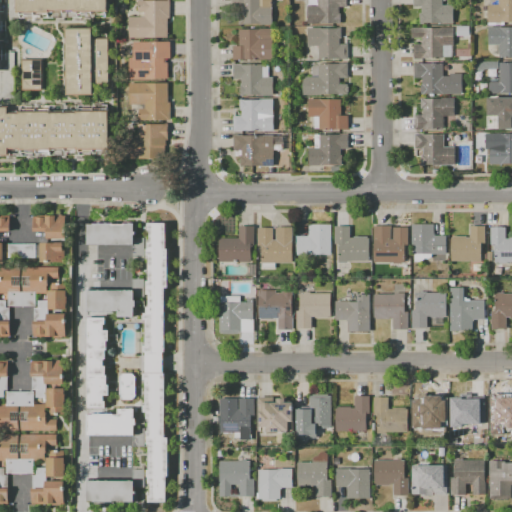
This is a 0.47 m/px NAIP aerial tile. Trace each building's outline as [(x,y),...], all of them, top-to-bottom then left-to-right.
[(19,15),(19,13),(17,13),(16,0),(108,0),(109,12),(107,12),(107,13),(78,13),(78,12),(75,12),(75,11),(51,12),(51,13),(48,13),(48,15),(19,15)] [(168,38),(129,38),(129,17),(145,17),(145,12),(138,12),(138,1),(168,1),(168,0),(170,0),(170,19),(168,19),(168,38)] [(272,25),(239,25),(239,15),(241,15),(241,9),(232,9),(232,0),(272,0),(272,8),(272,25)] [(340,24),(307,24),(307,0),(347,0),(347,8),(339,8),(339,14),(340,14),(340,24)] [(420,24),(420,14),(421,14),(421,7),(413,7),(413,0),(442,0),(442,5),(453,5),(453,23),(420,24)] [(511,23),(488,23),(488,5),(499,5),(499,0),(511,0),(511,23)] [(457,37),(457,27),(470,26),(470,36),(457,37)] [(511,59),(499,59),(499,56),(493,56),(493,45),(489,45),(488,27),(502,27),(502,28),(511,28),(511,59)] [(94,96),(67,96),(66,28),(93,28),(94,38),(110,38),(110,85),(94,85),(94,96)] [(340,60),(340,59),(319,59),(319,46),(308,46),(308,28),(321,28),(321,29),(336,29),(336,28),(341,28),(341,39),(340,39),(340,45),(348,44),(348,60),(340,60)] [(423,59),(414,59),(414,45),(422,44),(422,39),(412,39),(412,28),(424,28),(440,28),(454,28),(454,46),(453,46),(453,57),(443,57),(443,59),(423,59)] [(273,60),(233,60),(233,46),(239,46),(239,30),(259,30),(259,29),(273,29),(273,60)] [(168,79),(130,80),(129,58),(134,58),(134,42),(170,42),(171,59),(166,59),(166,67),(168,67),(168,79)] [(43,91),(22,91),(22,59),(43,59),(43,91)] [(306,77),(312,77),(312,65),(318,65),(318,64),(339,64),(339,63),(348,63),(348,78),(339,78),(339,85),(348,85),(348,95),(303,96),(303,81),(306,77)] [(433,96),(428,96),(428,94),(421,94),(421,84),(422,84),(422,78),(414,78),(414,63),(423,63),(423,64),(443,64),(443,77),(450,77),(450,74),(462,74),(462,94),(433,94),(433,96)] [(511,93),(502,93),(502,94),(489,94),(489,82),(489,77),(499,77),(499,63),(511,63),(511,93)] [(273,96),(240,96),(240,85),(241,85),(241,80),(234,80),(234,65),(242,64),(242,65),(262,65),(262,66),(269,66),(269,78),(273,77),(273,96)] [(171,121),(165,121),(139,121),(139,109),(138,109),(138,105),(130,105),(130,83),(168,83),(168,102),(171,102),(171,121)] [(415,130),(415,115),(423,115),(423,109),(421,109),(421,99),(425,99),(442,99),(442,98),(454,98),(454,117),(444,117),(444,129),(423,130),(415,130)] [(511,129),(500,129),(500,116),(488,116),(488,98),(503,98),(511,98),(511,129)] [(319,130),(319,129),(314,129),(314,117),(309,117),(308,99),(322,99),(322,100),(341,100),(341,116),(348,116),(349,130),(319,130)] [(273,131),(233,131),(233,116),(242,116),(242,110),(240,110),(240,100),(244,100),(259,100),(273,100),(273,131)] [(108,156),(0,156),(0,106),(10,106),(10,113),(18,113),(18,111),(21,111),(21,106),(108,105),(108,111),(110,111),(111,150),(108,150),(108,156)] [(165,159),(126,159),(126,138),(138,138),(137,125),(165,124),(168,124),(168,141),(166,141),(166,146),(165,146),(165,159)] [(323,167),(309,167),(309,148),(314,148),(314,135),(340,135),(340,134),(348,134),(348,149),(341,149),(341,156),(342,156),(342,166),(323,166),(323,167)] [(511,164),(490,165),(490,150),(486,150),(485,134),(511,134),(511,164)] [(274,167),(241,167),(241,158),(235,158),(235,150),(234,150),(234,135),(243,135),(243,136),(274,136),(274,137),(284,137),(284,151),(274,151),(274,167)] [(442,166),(442,165),(421,165),(421,155),(423,155),(423,149),(415,149),(415,135),(444,135),(444,148),(454,148),(455,166),(442,166)] [(66,239),(47,239),(47,232),(34,232),(33,214),(43,214),(43,216),(55,216),(55,215),(63,215),(63,216),(66,216),(66,239)] [(0,216),(10,216),(10,233),(0,233),(0,216)] [(134,245),(87,245),(87,225),(93,225),(93,224),(113,224),(113,225),(124,225),(124,224),(134,224),(134,232),(137,232),(137,235),(134,235),(134,245)] [(146,374),(146,353),(143,353),(143,346),(146,346),(146,321),(143,321),(143,314),(147,314),(147,307),(149,307),(149,295),(147,295),(147,281),(149,281),(149,256),(146,256),(146,250),(148,250),(148,243),(150,243),(150,230),(148,230),(148,224),(166,224),(166,250),(168,250),(168,288),(164,288),(165,353),(163,353),(163,374),(146,374)] [(414,261),(414,254),(412,254),(412,224),(434,224),(434,234),(435,234),(435,236),(446,236),(446,255),(431,255),(431,257),(431,258),(429,259),(428,259),(426,259),(425,258),(423,259),(422,261),(421,261),(420,262),(419,262),(418,262),(416,262),(414,261)] [(331,255),(297,256),(297,237),(308,237),(308,235),(309,235),(309,225),(331,225),(331,255)] [(251,262),(219,262),(219,239),(239,239),(239,226),(254,226),(254,246),(251,246),(251,262)] [(401,264),(395,264),(395,263),(373,263),(373,226),(391,226),(391,240),(393,239),(393,228),(408,228),(408,246),(404,246),(404,263),(401,263),(401,264)] [(481,262),(475,262),(475,261),(451,261),(451,238),(453,238),(453,237),(466,237),(466,238),(470,238),(470,226),(485,226),(485,243),(481,243),(481,262)] [(347,263),(338,263),(338,244),(335,244),(335,227),(350,227),(350,238),(353,238),(353,237),(367,237),(367,238),(369,238),(369,262),(347,262),(347,263)] [(275,269),(263,269),(263,263),(262,263),(262,246),(258,246),(258,228),(273,228),(273,240),(276,240),(276,228),(292,228),(292,263),(275,263),(275,269)] [(506,263),(498,263),(498,262),(494,262),(494,245),(491,245),(491,228),(506,228),(506,239),(510,239),(510,238),(511,238),(511,262),(506,262),(506,263)] [(40,263),(40,258),(8,259),(8,245),(36,244),(36,245),(40,245),(40,243),(63,243),(63,250),(65,250),(65,263),(40,263)] [(256,277),(248,277),(248,265),(256,265),(256,277)] [(36,307),(34,307),(8,307),(8,294),(0,294),(0,267),(59,268),(59,279),(49,279),(49,294),(36,294),(36,307)] [(132,297),(145,296),(144,279),(132,280),(132,297)] [(238,335),(223,335),(223,333),(220,333),(219,304),(213,304),(213,281),(221,280),(221,297),(241,297),(241,303),(248,303),(248,300),(253,300),(253,303),(254,333),(242,333),(238,333),(238,335)] [(62,338),(34,337),(34,308),(38,308),(38,301),(49,301),(49,291),(51,291),(51,283),(66,284),(66,291),(67,291),(67,297),(68,297),(68,304),(67,304),(67,310),(49,310),(49,314),(66,314),(66,337),(62,337),(62,338)] [(464,296),(465,297),(466,298),(467,299),(468,299),(469,299),(470,299),(470,301),(485,301),(485,302),(487,302),(487,306),(485,306),(485,310),(487,310),(487,316),(485,316),(485,319),(473,319),(473,321),(472,321),(472,331),(451,331),(451,302),(449,302),(448,292),(450,292),(450,288),(463,288),(463,296),(464,296)] [(134,317),(118,317),(118,312),(93,312),(93,311),(88,311),(88,291),(134,291),(134,301),(136,301),(136,307),(134,307),(134,317)] [(278,330),(278,318),(274,318),(274,320),(261,320),(261,318),(259,318),(259,291),(276,291),(276,294),(283,294),(283,293),(293,293),(293,313),(293,330),(278,330)] [(427,328),(412,328),(412,310),(415,310),(415,293),(419,293),(419,292),(427,292),(427,293),(446,293),(446,317),(444,317),(444,318),(430,318),(430,317),(427,317),(427,328)] [(507,329),(492,329),(492,312),(489,312),(489,302),(495,302),(495,293),(504,293),(504,294),(511,294),(511,318),(510,318),(510,317),(507,317),(507,329)] [(297,329),(297,311),(300,311),(300,294),(331,294),(331,319),(315,319),(315,318),(312,318),(312,329),(297,329)] [(394,330),(394,318),(390,318),(390,319),(376,319),(376,318),(374,318),(374,295),(395,295),(395,294),(405,294),(405,312),(408,312),(408,330),(394,330)] [(370,332),(348,332),(348,322),(347,322),(347,321),(335,321),(335,302),(350,301),(350,302),(357,302),(357,295),(370,295),(370,332)] [(0,337),(0,301),(6,301),(6,308),(9,308),(10,337),(0,337)] [(106,409),(104,409),(104,408),(88,408),(88,318),(104,318),(106,318),(106,325),(104,325),(104,331),(109,331),(109,341),(107,341),(107,351),(106,351),(106,360),(104,360),(104,367),(106,367),(106,376),(107,376),(107,385),(109,385),(109,396),(104,396),(104,402),(106,402),(106,409)] [(64,415),(49,415),(49,408),(47,408),(47,398),(36,398),(36,391),(33,391),(32,377),(32,361),(44,360),(44,362),(53,362),(53,360),(64,360),(64,384),(47,385),(47,389),(65,389),(65,395),(66,395),(66,402),(65,402),(65,408),(64,408),(64,415)] [(0,362),(8,362),(8,377),(8,391),(4,391),(5,398),(0,398),(0,362)] [(132,400),(123,400),(120,397),(120,377),(123,374),(132,374),(136,377),(136,397),(132,400)] [(163,374),(165,374),(165,438),(168,438),(168,477),(166,477),(166,503),(148,503),(148,496),(151,496),(151,484),(148,484),(148,477),(147,477),(147,470),(149,470),(149,445),(147,445),(147,431),(149,431),(149,419),(147,419),(147,413),(144,413),(144,406),(146,406),(146,380),(144,380),(144,374),(146,374),(163,374)] [(57,430),(0,430),(0,405),(7,405),(6,392),(34,392),(34,405),(46,405),(46,413),(47,413),(47,420),(57,420),(57,430)] [(413,424),(412,394),(434,394),(434,405),(435,405),(435,406),(446,405),(446,406),(446,413),(449,412),(449,420),(446,420),(446,423),(413,424)] [(320,427),(317,427),(317,438),(297,438),(297,407),(310,407),(310,396),(313,396),(313,395),(328,395),(328,396),(331,396),(331,426),(329,429),(322,429),(320,427)] [(336,432),(336,409),(337,409),(337,407),(351,407),(351,408),(355,408),(355,397),(370,396),(370,414),(366,414),(367,431),(336,432)] [(294,431),(258,432),(258,397),(274,397),(274,403),(277,403),(277,399),(285,399),(285,403),(293,403),(293,420),(294,420),(294,431)] [(378,438),(373,438),(373,434),(372,434),(372,423),(377,423),(377,415),(374,415),(373,397),(388,397),(388,409),(392,409),(392,408),(406,408),(406,409),(408,409),(408,433),(387,433),(387,434),(378,434),(378,438)] [(482,432),(473,432),(473,431),(451,431),(451,406),(467,406),(467,407),(470,407),(470,397),(485,397),(485,413),(482,413),(482,432)] [(507,433),(499,433),(499,432),(495,432),(495,414),(491,414),(491,397),(507,397),(506,408),(510,408),(510,407),(511,407),(511,432),(507,432),(507,433)] [(240,441),(240,438),(235,438),(235,432),(229,432),(229,434),(224,434),(224,433),(220,433),(220,422),(213,423),(213,417),(220,417),(220,399),(238,399),(238,410),(240,410),(240,399),(255,399),(255,416),(250,416),(251,441),(240,441)] [(134,436),(88,436),(88,416),(93,416),(93,415),(113,415),(119,415),(118,410),(134,410),(134,420),(136,420),(136,425),(134,425),(134,436)] [(34,474),(32,474),(7,474),(7,461),(0,461),(0,435),(57,435),(57,446),(47,446),(47,454),(46,454),(46,461),(34,461),(34,474)] [(65,505),(33,505),(33,475),(36,475),(36,468),(47,468),(47,458),(49,458),(49,451),(64,451),(64,458),(65,458),(65,464),(66,464),(66,471),(65,471),(65,477),(47,477),(47,481),(65,481),(65,505)] [(332,497),(317,497),(317,486),(314,486),(314,487),(298,487),(298,465),(295,465),(295,463),(298,463),(313,462),(313,459),(313,458),(314,458),(314,457),(315,457),(317,457),(318,456),(319,455),(319,454),(320,454),(320,453),(321,452),(322,452),(323,452),(325,452),(326,453),(327,453),(328,454),(328,456),(328,480),(332,480),(332,497)] [(394,496),(394,484),(390,484),(390,485),(375,486),(375,461),(393,461),(393,459),(402,459),(402,461),(404,461),(405,478),(409,478),(409,495),(394,496)] [(466,496),(451,496),(451,479),(449,479),(449,466),(452,466),(452,470),(454,470),(454,459),(463,459),(463,461),(485,460),(485,482),(486,482),(486,495),(473,495),(473,484),(466,484),(466,496)] [(255,497),(220,497),(220,461),(239,461),(239,460),(247,460),(247,461),(250,461),(250,479),(254,479),(255,497)] [(493,500),(493,499),(490,499),(489,461),(505,461),(505,463),(511,463),(511,486),(511,498),(508,499),(508,500),(493,500)] [(435,499),(413,499),(413,469),(433,469),(433,467),(432,467),(432,465),(440,465),(440,467),(440,468),(447,468),(447,487),(436,487),(436,489),(435,489),(435,499)] [(0,505),(0,468),(4,468),(5,476),(8,475),(9,505),(0,505)] [(277,501),(263,501),(263,499),(259,499),(257,499),(257,493),(258,493),(258,470),(278,470),(278,469),(293,469),(293,488),(282,488),(282,490),(281,490),(281,499),(277,499),(277,501)] [(370,499),(348,499),(348,487),(336,487),(336,469),(370,469),(370,499)] [(134,502),(124,502),(124,501),(113,501),(113,502),(94,502),(94,501),(88,501),(88,482),(134,482),(134,492),(136,492),(136,495),(134,495),(134,502)]
